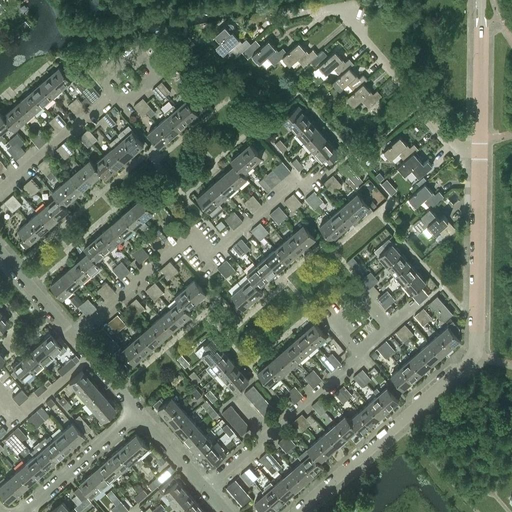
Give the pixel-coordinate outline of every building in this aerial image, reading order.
[(233,24),(231,23),(228,23),(227,24),(215,34),(221,41),(215,46),(223,54),(230,48),(237,56),(250,44),(246,39),(242,42),(232,31),(233,31),(234,29),(234,27),(234,25),(233,24)] [(16,28),(11,31),(17,37),(21,34),(16,28)] [(192,39),(187,43),(191,47),(196,43),(192,39)] [(282,47),(278,51),(268,40),(251,54),(259,63),(266,57),(273,64),(282,56),(286,52),(282,47)] [(312,49),(308,53),(298,42),(286,52),(282,56),(289,64),(296,58),(303,66),(317,54),(312,49)] [(322,50),(317,54),(322,59),(326,55),(322,50)] [(348,58),(344,62),(334,51),(318,65),(325,73),(332,67),(339,75),(340,75),(349,67),(353,63),(348,58)] [(62,88),(78,75),(69,64),(63,70),(60,66),(50,75),(62,88)] [(363,74),(358,77),(349,67),(340,75),(339,75),(332,81),(339,89),(346,83),(353,91),(354,91),(363,83),(368,79),(363,74)] [(52,97),(62,88),(50,75),(40,83),(52,97)] [(91,102),(100,95),(84,77),(75,84),(86,97),(81,101),(78,97),(73,101),(81,111),(91,103),(91,102)] [(165,96),(170,92),(161,82),(157,86),(165,96)] [(43,105),(52,97),(40,83),(31,91),(43,105)] [(377,89),(372,93),(363,83),(354,91),(353,91),(346,97),(353,105),(361,99),(367,106),(381,94),(377,89)] [(161,100),(165,96),(157,86),(152,90),(161,100)] [(33,113),(43,105),(31,91),(22,99),(33,113)] [(203,110),(197,104),(190,95),(184,99),(186,101),(177,109),(188,122),(197,114),(198,115),(203,110)] [(147,112),(151,108),(142,98),(138,102),(147,112)] [(24,121),(33,113),(22,99),(12,107),(24,121)] [(77,115),(81,111),(73,101),(68,105),(77,115)] [(142,116),(147,112),(138,102),(133,106),(142,116)] [(188,122),(177,109),(173,104),(163,112),(167,117),(179,130),(188,122)] [(302,111),(303,111),(298,105),(282,120),(286,125),(288,123),(296,132),(310,121),(302,111)] [(15,129),(24,121),(12,107),(3,115),(11,124),(11,125),(15,129)] [(3,115),(0,111),(0,130),(2,132),(11,125),(11,124),(3,115)] [(62,127),(67,123),(59,113),(54,118),(62,127)] [(112,126),(116,123),(107,113),(103,116),(112,126)] [(107,131),(112,126),(103,116),(98,121),(107,131)] [(170,138),(179,130),(167,117),(158,125),(170,138)] [(58,131),(62,127),(54,118),(50,121),(58,131)] [(305,142),(318,130),(310,121),(296,132),(305,142)] [(160,147),(170,138),(158,125),(148,133),(160,147)] [(134,153),(144,144),(129,126),(124,131),(123,130),(118,134),(119,135),(134,153)] [(93,143),(97,139),(89,129),(84,133),(93,143)] [(44,144),(49,139),(40,130),(35,134),(44,144)] [(313,151),(327,139),(318,130),(305,142),(313,151)] [(88,147),(93,143),(84,133),(79,137),(88,147)] [(39,148),(44,144),(35,134),(31,138),(39,148)] [(125,161),(134,153),(119,135),(110,144),(113,147),(125,161)] [(414,144),(409,147),(400,136),(383,151),(390,159),(397,152),(404,160),(414,152),(414,153),(418,149),(414,144)] [(278,148),(283,144),(280,139),(274,144),(278,148)] [(335,147),(335,148),(327,139),(313,151),(321,161),(325,157),(330,162),(340,153),(335,147)] [(21,155),(26,151),(17,141),(13,145),(21,155)] [(70,155),(75,151),(66,141),(61,145),(70,155)] [(252,166),(262,157),(250,144),(240,152),(252,166)] [(283,153),(288,149),(283,144),(278,148),(283,153)] [(17,159),(21,155),(13,145),(8,149),(17,159)] [(65,159),(70,155),(61,145),(56,149),(65,159)] [(116,169),(125,161),(113,147),(104,156),(116,169)] [(243,173),(252,166),(240,152),(231,160),(235,164),(243,174),(243,173)] [(423,163),(414,153),(414,152),(404,160),(397,166),(404,175),(411,168),(418,176),(432,164),(427,159),(423,163)] [(106,178),(116,169),(104,156),(94,163),(94,164),(102,173),(106,178)] [(52,171),(56,167),(47,157),(42,161),(52,171)] [(295,167),(300,163),(296,158),(291,162),(295,167)] [(94,164),(94,163),(91,159),(81,168),(92,181),(102,173),(94,164)] [(47,175),(52,171),(42,161),(38,165),(47,175)] [(286,175),(291,171),(282,161),(278,165),(286,175)] [(354,188),(362,180),(347,162),(338,170),(354,188)] [(299,171),(304,167),(300,163),(295,167),(299,171)] [(243,173),(243,174),(235,164),(225,173),(237,187),(247,178),(243,173)] [(282,179),(286,175),(278,165),(273,169),(282,179)] [(83,189),(92,181),(81,168),(71,176),(83,189)] [(276,184),(282,179),(273,169),(268,174),(276,184)] [(228,195),(237,187),(225,173),(216,181),(228,195)] [(272,188),(276,184),(268,174),(263,178),(272,188)] [(337,188),(341,184),(333,175),(328,178),(337,188)] [(74,197),(83,189),(71,176),(62,183),(74,197)] [(417,183),(421,187),(425,183),(427,181),(424,177),(417,183)] [(36,192),(41,188),(32,178),(28,182),(36,192)] [(267,192),(272,188),(263,178),(258,182),(267,192)] [(332,192),(337,188),(328,178),(323,183),(332,192)] [(218,203),(228,195),(216,181),(206,189),(218,203)] [(31,196),(36,192),(28,182),(23,186),(31,196)] [(65,205),(74,197),(62,183),(52,192),(56,196),(65,205)] [(439,190),(434,194),(425,183),(421,187),(408,198),(416,206),(423,200),(430,208),(444,196),(439,190)] [(222,207),(218,203),(206,189),(197,197),(209,211),(212,215),(222,207)] [(318,204),(322,201),(314,191),(309,194),(318,204)] [(360,214),(369,206),(358,192),(348,201),(360,214)] [(147,204),(152,200),(146,193),(140,198),(141,198),(132,207),(144,220),(153,212),(147,204)] [(297,207),(301,203),(293,193),(288,197),(297,207)] [(13,194),(9,198),(18,208),(22,204),(21,203),(17,198),(13,194)] [(313,209),(318,204),(309,194),(305,199),(313,209)] [(257,209),(261,205),(252,195),(248,199),(257,209)] [(65,205),(56,196),(47,204),(59,218),(69,210),(65,205)] [(292,211),(297,207),(288,197),(284,201),(292,211)] [(13,212),(18,208),(9,198),(4,202),(13,212)] [(252,213),(257,209),(248,199),(243,203),(252,213)] [(350,223),(360,214),(348,201),(338,209),(350,223)] [(50,226),(59,218),(47,204),(38,212),(50,226)] [(282,219),(287,216),(278,206),(274,210),(282,219)] [(144,220),(132,207),(123,215),(134,228),(139,224),(144,229),(148,225),(144,220)] [(443,215),(439,219),(429,208),(413,222),(420,230),(427,224),(434,232),(448,220),(443,215)] [(341,231),(350,223),(338,209),(329,217),(341,231)] [(278,224),(282,219),(274,210),(269,214),(278,224)] [(238,226),(243,222),(234,211),(229,215),(238,226)] [(40,234),(50,226),(38,212),(28,220),(40,234)] [(125,236),(134,228),(123,215),(113,223),(125,236)] [(234,230),(238,226),(229,215),(225,219),(234,230)] [(331,239),(341,231),(329,217),(320,226),(331,239)] [(31,243),(40,234),(28,220),(19,229),(25,237),(20,241),(26,248),(31,243)] [(221,220),(216,225),(220,229),(225,225),(221,220)] [(264,236),(268,232),(260,222),(255,226),(264,236)] [(115,245),(125,236),(113,223),(104,231),(115,245)] [(305,246),(315,237),(303,223),(293,232),(305,246)] [(259,240),(264,236),(255,226),(250,230),(259,240)] [(163,243),(168,239),(159,229),(154,233),(163,243)] [(106,253),(115,245),(104,231),(94,239),(106,253)] [(296,254),(305,246),(293,232),(284,240),(296,254)] [(158,246),(163,243),(154,233),(150,236),(158,246)] [(245,252),(250,248),(241,238),(237,242),(245,252)] [(392,244),(392,243),(388,238),(382,244),(386,249),(378,255),(387,265),(400,253),(392,244)] [(97,261),(106,253),(94,239),(84,248),(88,252),(89,251),(97,261)] [(287,262),(296,254),(284,240),(275,248),(287,262)] [(240,256),(245,252),(237,242),(232,246),(240,256)] [(144,259),(149,255),(140,245),(136,249),(144,259)] [(277,270),(287,262),(275,248),(265,256),(277,270)] [(140,263),(144,259),(136,249),(131,253),(140,263)] [(97,261),(89,251),(88,252),(79,260),(91,274),(101,265),(97,261)] [(395,274),(408,262),(400,253),(387,265),(395,274)] [(268,278),(277,270),(265,256),(256,264),(268,278)] [(353,257),(347,262),(354,270),(360,265),(353,257)] [(230,273),(235,269),(226,259),(222,263),(230,273)] [(82,282),(91,274),(79,260),(70,268),(82,282)] [(174,274),(178,270),(170,260),(165,264),(174,274)] [(125,275),(130,271),(121,261),(117,265),(125,275)] [(403,284),(417,272),(408,262),(395,274),(403,284)] [(226,277),(230,273),(222,263),(217,267),(226,277)] [(169,278),(174,274),(165,264),(161,268),(169,278)] [(259,286),(268,278),(256,264),(246,273),(250,278),(250,277),(259,286)] [(121,279),(125,275),(117,265),(112,269),(121,279)] [(72,290),(82,282),(70,268),(60,276),(72,290)] [(364,285),(374,276),(370,271),(360,280),(364,285)] [(412,293),(425,282),(417,272),(403,284),(412,293)] [(62,298),(72,290),(60,276),(50,285),(62,298)] [(368,289),(378,280),(374,276),(364,285),(368,289)] [(262,291),(259,286),(250,277),(250,278),(241,285),(253,299),(262,291)] [(197,301),(206,292),(194,279),(185,287),(197,301)] [(110,296),(115,292),(106,282),(102,286),(110,296)] [(159,295),(163,292),(155,282),(150,285),(159,295)] [(154,300),(159,295),(150,285),(145,290),(154,300)] [(244,307),(253,299),(241,285),(231,294),(238,302),(233,306),(239,312),(244,308),(244,307)] [(106,300),(110,296),(102,286),(97,290),(106,300)] [(187,309),(197,301),(185,287),(175,296),(178,300),(179,300),(187,309)] [(380,303),(390,295),(387,290),(376,299),(380,303)] [(78,306),(83,302),(76,294),(71,299),(78,307),(78,306)] [(384,308),(395,299),(390,295),(380,303),(384,308)] [(444,321),(453,313),(437,296),(428,303),(444,321)] [(92,312),(96,308),(88,298),(83,302),(92,312)] [(140,311),(144,308),(136,298),(131,302),(140,311)] [(187,309),(179,300),(178,300),(169,308),(181,322),(191,313),(187,309)] [(87,316),(92,312),(83,302),(78,306),(87,316)] [(135,316),(140,311),(131,302),(127,306),(135,316)] [(172,330),(181,322),(169,308),(160,316),(172,330)] [(427,322),(432,317),(423,308),(419,312),(427,322)] [(423,325),(427,322),(419,312),(414,316),(423,325)] [(121,328),(125,324),(117,314),(112,318),(121,328)] [(163,338),(172,330),(160,316),(151,324),(163,338)] [(116,332),(121,328),(112,318),(108,322),(116,332)] [(459,332),(459,327),(452,320),(447,325),(448,326),(438,334),(450,348),(460,339),(456,334),(459,332)] [(317,344),(326,336),(314,322),(305,330),(317,344)] [(153,346),(163,338),(151,324),(141,332),(153,346)] [(408,338),(413,334),(404,324),(400,328),(408,338)] [(109,352),(118,344),(103,326),(94,334),(109,352)] [(404,342),(408,338),(400,328),(395,332),(404,342)] [(307,352),(317,344),(305,330),(295,338),(307,352)] [(144,354),(153,346),(141,332),(132,340),(144,354)] [(49,333),(40,342),(51,355),(56,351),(59,354),(66,348),(57,338),(55,340),(49,333)] [(440,356),(450,348),(438,334),(429,343),(440,356)] [(212,336),(195,350),(200,355),(202,353),(210,363),(224,351),(216,342),(217,341),(216,340),(212,336)] [(298,360),(307,352),(295,338),(286,347),(298,360)] [(134,363),(144,354),(132,340),(122,349),(134,363)] [(42,363),(51,355),(39,341),(30,349),(42,363)] [(390,354),(394,350),(385,341),(381,344),(390,354)] [(431,364),(440,356),(429,343),(419,351),(431,364)] [(385,358),(390,354),(381,344),(377,348),(385,358)] [(288,368),(298,360),(286,347),(277,355),(288,368)] [(33,371),(42,363),(30,349),(21,358),(33,371)] [(218,372),(232,360),(224,351),(210,363),(218,372)] [(422,372),(431,364),(419,351),(410,359),(422,372)] [(336,367),(341,363),(332,353),(328,357),(336,367)] [(279,377),(288,368),(277,355),(267,363),(279,377)] [(331,371),(336,367),(328,357),(323,361),(331,371)] [(23,380),(33,371),(21,358),(11,366),(14,370),(18,374),(23,380)] [(65,371),(75,363),(71,359),(70,358),(61,366),(65,371)] [(412,380),(422,372),(410,359),(401,367),(412,380)] [(227,382),(240,370),(232,360),(218,372),(227,382)] [(269,385),(279,377),(267,363),(258,371),(269,385)] [(60,375),(65,371),(61,366),(56,371),(60,375)] [(403,389),(412,380),(401,367),(391,376),(403,389)] [(366,382),(371,378),(362,368),(358,372),(366,382)] [(317,383),(322,379),(313,369),(309,373),(317,383)] [(235,391),(249,379),(240,370),(227,382),(235,391)] [(76,392),(90,380),(82,371),(68,382),(76,392)] [(361,386),(366,382),(358,372),(353,377),(361,386)] [(313,387),(317,383),(309,373),(304,377),(313,387)] [(197,384),(202,380),(197,374),(192,378),(197,384)] [(47,387),(51,384),(47,379),(42,383),(47,387)] [(84,401),(98,389),(90,380),(76,392),(84,401)] [(37,396),(47,387),(42,383),(32,391),(37,396)] [(248,397),(257,389),(253,385),(244,392),(248,397)] [(299,400),(303,396),(294,385),(290,389),(299,400)] [(347,398),(352,394),(343,385),(339,389),(347,398)] [(193,394),(198,390),(194,386),(189,390),(193,394)] [(389,409),(398,400),(387,387),(381,392),(376,387),(373,390),(377,395),(389,409)] [(18,404),(27,396),(20,388),(11,396),(18,404)] [(92,410),(106,399),(98,389),(84,401),(92,410)] [(252,402),(261,394),(257,389),(248,397),(252,402)] [(294,404),(299,400),(290,389),(285,394),(294,404)] [(343,402),(347,398),(339,389),(334,392),(343,402)] [(197,399),(202,394),(198,390),(193,394),(197,399)] [(213,402),(218,398),(213,393),(209,397),(213,402)] [(256,406),(265,398),(261,394),(252,402),(256,406)] [(379,417),(389,409),(377,395),(368,403),(379,417)] [(61,405),(66,401),(61,396),(57,400),(61,405)] [(166,418),(180,406),(171,396),(164,403),(159,398),(153,404),(157,409),(158,408),(166,418)] [(325,411),(329,407),(320,397),(316,401),(325,411)] [(49,407),(54,403),(50,398),(45,402),(49,407)] [(260,410),(269,403),(265,398),(256,406),(260,410)] [(101,420),(114,409),(106,399),(92,410),(101,420)] [(65,410),(70,406),(66,401),(61,405),(65,410)] [(320,415),(325,411),(316,401),(311,405),(320,415)] [(264,415),(273,407),(269,403),(260,410),(264,415)] [(370,425),(379,417),(368,403),(359,411),(370,425)] [(234,409),(234,408),(230,404),(226,408),(221,412),(225,417),(234,409)] [(209,413),(214,409),(211,405),(206,409),(209,413)] [(39,424),(49,416),(41,406),(36,410),(31,414),(39,424)] [(174,427),(188,415),(180,406),(166,418),(174,427)] [(213,418),(218,413),(214,409),(209,413),(213,418)] [(229,421),(238,414),(234,409),(225,417),(229,421)] [(360,433),(370,425),(359,411),(349,420),(356,429),(360,433)] [(305,427),(310,423),(301,413),(297,417),(305,427)] [(35,428),(39,424),(31,414),(27,418),(35,428)] [(233,426),(242,418),(238,414),(229,421),(233,426)] [(77,424),(82,419),(78,415),(73,419),(77,424)] [(183,436),(196,425),(188,415),(174,427),(183,436)] [(349,420),(345,415),(335,423),(347,437),(356,429),(349,420)] [(301,431),(305,427),(297,417),(292,421),(301,431)] [(237,430),(246,422),(242,418),(233,426),(237,430)] [(86,433),(90,429),(82,419),(77,424),(86,433)] [(73,444),(83,436),(71,422),(61,430),(73,444)] [(241,435),(250,427),(246,422),(237,430),(241,435)] [(226,432),(231,428),(227,423),(222,428),(226,432)] [(337,445),(347,437),(335,423),(326,431),(337,445)] [(191,446),(204,434),(196,425),(183,436),(191,446)] [(21,440),(25,436),(17,426),(12,430),(21,440)] [(229,436),(234,432),(231,428),(226,432),(229,436)] [(16,444),(21,440),(12,430),(8,435),(16,444)] [(64,452),(73,444),(61,430),(52,438),(64,452)] [(328,453),(337,445),(326,431),(316,439),(328,453)] [(139,456),(148,447),(136,434),(127,442),(139,456)] [(199,455),(212,444),(204,434),(191,446),(199,455)] [(290,448),(295,444),(287,434),(282,438),(290,448)] [(52,438),(52,439),(49,435),(46,438),(44,437),(39,442),(55,460),(64,452),(52,438)] [(286,452),(290,448),(282,438),(278,442),(286,452)] [(319,461),(328,453),(316,439),(306,448),(307,448),(311,453),(311,452),(318,462),(319,461)] [(45,468),(55,460),(39,442),(33,447),(34,448),(31,451),(33,455),(45,468)] [(129,464),(139,456),(127,442),(117,450),(129,464)] [(222,452),(221,453),(212,444),(199,455),(207,465),(209,467),(224,454),(222,452)] [(307,448),(301,453),(298,456),(301,461),(313,474),(322,466),(319,461),(318,462),(311,452),(311,453),(307,448)] [(120,472),(129,464),(117,450),(108,458),(120,472)] [(272,464),(276,460),(268,451),(263,454),(272,464)] [(267,468),(272,464),(263,454),(259,458),(267,468)] [(36,477),(45,468),(33,455),(24,463),(36,477)] [(111,480),(120,472),(108,458),(99,466),(111,480)] [(304,482),(313,474),(301,461),(292,469),(304,482)] [(27,485),(36,477),(24,463),(15,471),(27,485)] [(101,488),(111,480),(99,466),(89,474),(101,488)] [(253,480),(258,476),(249,467),(245,471),(253,480)] [(161,482),(171,473),(166,468),(157,477),(161,482)] [(294,490),(304,482),(292,469),(283,477),(294,490)] [(17,493),(27,485),(15,471),(5,479),(17,493)] [(249,484),(253,480),(245,471),(240,475),(249,484)] [(91,496),(101,488),(89,474),(80,483),(91,496)] [(171,502),(185,490),(174,476),(158,489),(162,494),(163,493),(171,502)] [(156,486),(161,482),(157,477),(152,481),(156,486)] [(285,498),(294,490),(283,477),(274,485),(285,498)] [(0,492),(7,501),(17,493),(5,479),(0,483),(0,492)] [(242,504),(250,497),(235,479),(226,487),(242,504)] [(276,506),(285,498),(274,485),(264,493),(276,506)] [(82,501),(87,496),(79,487),(74,491),(82,501)] [(143,498),(147,494),(143,489),(138,493),(143,498)] [(179,511),(193,499),(185,490),(171,502),(179,511)] [(138,502),(143,498),(138,493),(133,497),(138,502)] [(263,511),(269,511),(276,506),(264,493),(254,502),(263,511)] [(86,506),(91,501),(87,496),(82,501),(86,506)] [(180,511),(197,511),(201,509),(193,499),(179,511),(180,511)] [(122,511),(126,511),(128,510),(120,500),(115,504),(122,511)] [(68,511),(70,511),(61,502),(49,511),(68,511)]
